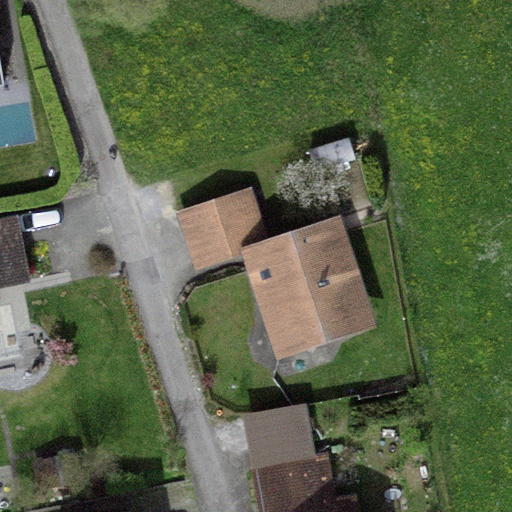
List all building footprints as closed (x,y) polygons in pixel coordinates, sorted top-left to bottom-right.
[(0,16),(0,86),(11,85),(0,16)] [(246,248),(277,238),(258,182),(177,210),(196,265),(246,248)] [(344,215),(277,238),(246,248),(284,360),(382,326),(344,215)] [(24,228),(0,233),(0,279),(33,273),(24,228)] [(356,511),(355,507),(335,511),(326,459),(257,471),(263,511),(356,511)]
